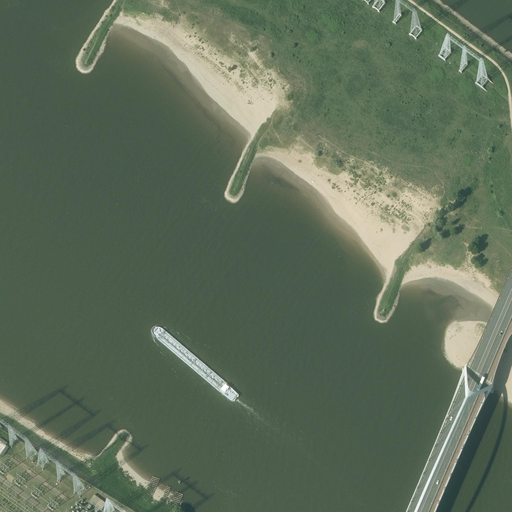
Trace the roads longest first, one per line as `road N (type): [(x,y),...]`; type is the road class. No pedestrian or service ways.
road 1 (primary): [(511,278),(411,511)]
road 2 (primary): [(423,511),(511,305)]
